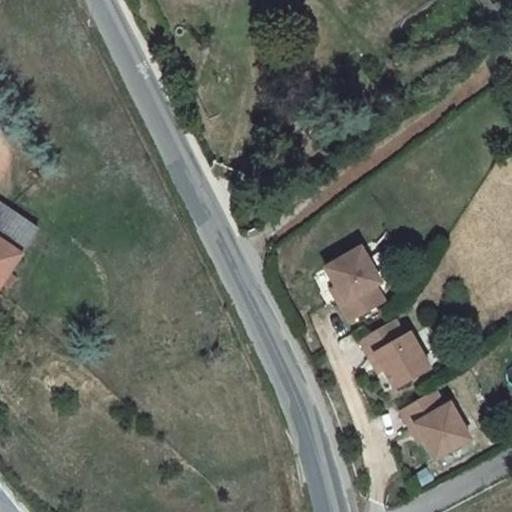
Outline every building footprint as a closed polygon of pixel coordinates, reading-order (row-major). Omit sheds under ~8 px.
[(0,237),(20,248),(34,223),(0,203),(0,237)] [(0,237),(0,278),(20,248),(0,237)] [(373,255),(336,273),(345,292),(353,308),(347,311),(356,328),(391,311),(384,295),(391,292),(373,255)] [(340,295),(347,311),(353,308),(345,292),(340,295)] [(401,331),(365,348),(373,365),(378,362),(386,379),(394,398),(432,381),(415,344),(408,347),(401,331)] [(373,365),(380,381),(386,379),(378,362),(373,365)] [(442,405),(405,421),(413,438),(418,436),(426,452),(434,472),(472,454),(455,418),(448,420),(442,405)] [(413,438),(420,455),(426,452),(418,436),(413,438)]
